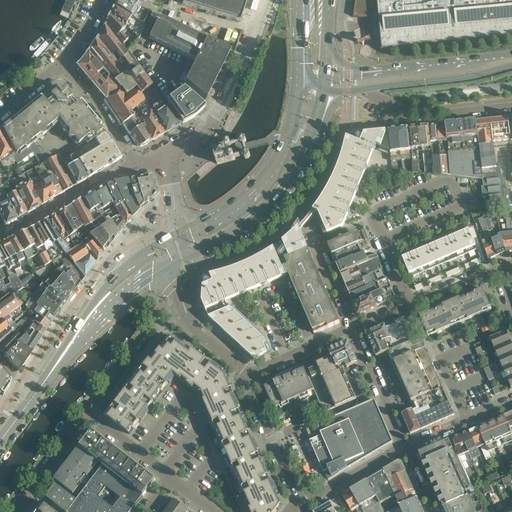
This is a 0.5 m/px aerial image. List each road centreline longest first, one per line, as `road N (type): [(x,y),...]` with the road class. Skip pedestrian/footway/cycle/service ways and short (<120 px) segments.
road 1 (secondary): [(179,259),(266,210),(310,141),(323,89)]
road 2 (secondary): [(296,83),(286,140),(265,178),(239,205),(177,235)]
road 3 (secondary): [(511,56),(324,73)]
road 4 (residential): [(170,153),(223,103),(265,0)]
road 5 (residential): [(359,89),(407,115),(511,105)]
road 6 (residential): [(352,329),(316,244),(374,218)]
road 7 (secondary): [(177,235),(100,290),(70,343)]
road 8 (secondary): [(359,89),(460,78),(511,62)]
road 9 (residential): [(135,161),(0,233)]
road 10 (residential): [(243,377),(194,329),(183,307),(179,259)]
road 11 (secondary): [(70,343),(136,284),(179,259)]
road 12 (residential): [(300,502),(243,377)]
road 13 (residential): [(404,447),(352,329)]
road 14 (residential): [(135,161),(61,62)]
